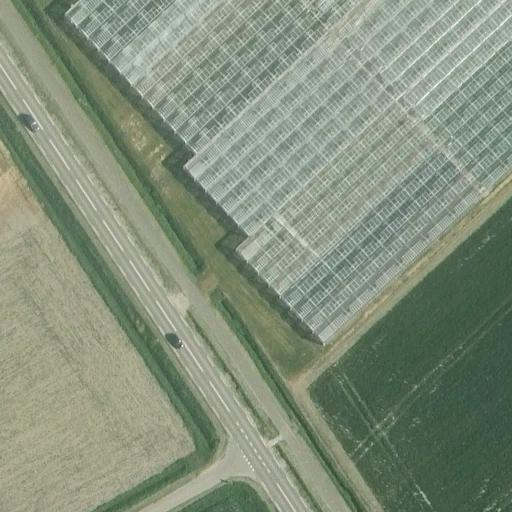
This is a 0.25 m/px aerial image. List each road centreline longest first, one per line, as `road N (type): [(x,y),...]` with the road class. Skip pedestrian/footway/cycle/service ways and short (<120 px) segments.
road 1 (secondary): [(254,447),(0,69)]
road 2 (unclassified): [(141,511),(254,447)]
